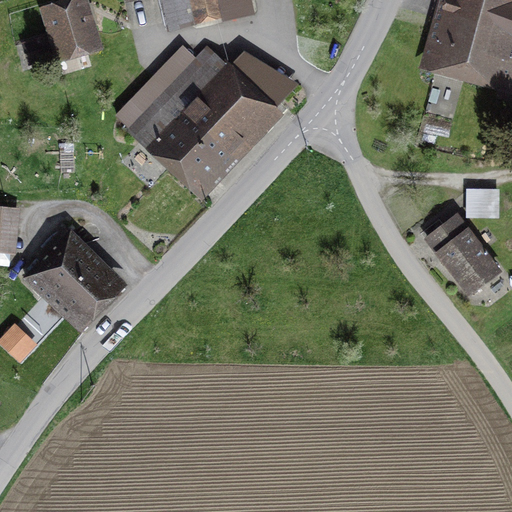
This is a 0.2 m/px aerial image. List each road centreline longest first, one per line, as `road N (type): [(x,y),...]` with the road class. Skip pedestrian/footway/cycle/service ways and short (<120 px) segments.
road 1 (tertiary): [(321,109),(94,342),(0,474)]
road 2 (unclassified): [(321,109),(407,263),(511,400)]
road 3 (tertiary): [(383,0),(321,109)]
